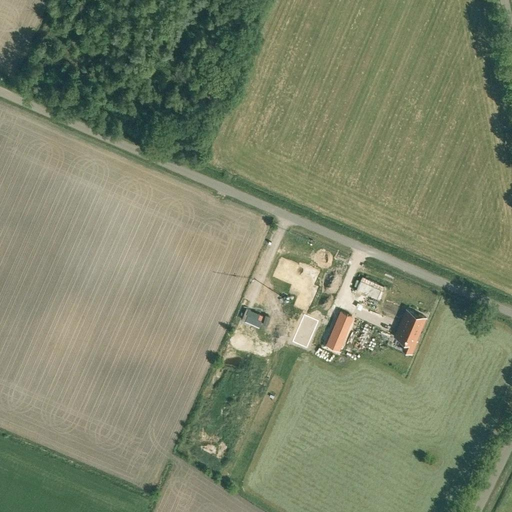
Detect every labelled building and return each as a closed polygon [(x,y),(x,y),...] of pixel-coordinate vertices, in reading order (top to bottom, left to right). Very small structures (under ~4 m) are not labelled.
[(309,294),(317,274),(302,267),(301,270),(295,267),(295,266),(282,261),(275,277),(288,282),(294,284),(293,287),(309,294)] [(342,308),(337,319),(348,324),(353,313),(342,308)] [(399,326),(394,336),(406,342),(403,350),(412,353),(417,341),(416,340),(426,317),(419,314),(418,315),(413,313),(414,312),(406,309),(403,317),(404,318),(400,326),(399,326)] [(304,315),(292,342),(307,348),(319,321),(304,315)] [(334,327),(328,341),(339,346),(345,332),(334,327)]
